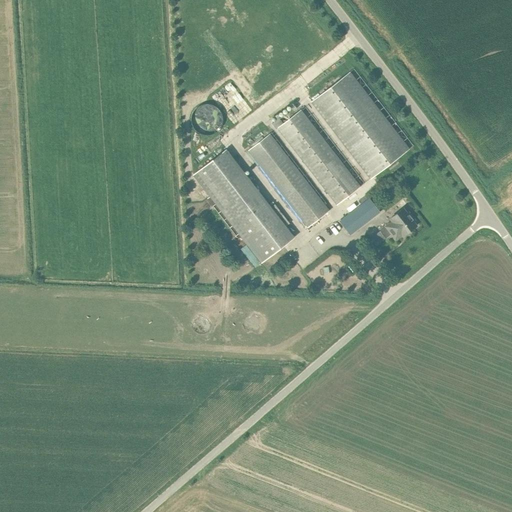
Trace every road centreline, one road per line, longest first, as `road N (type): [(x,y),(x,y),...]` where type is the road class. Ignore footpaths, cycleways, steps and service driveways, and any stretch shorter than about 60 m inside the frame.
road 1 (unclassified): [(146,511),(489,216)]
road 2 (unclassified): [(489,216),(329,0)]
